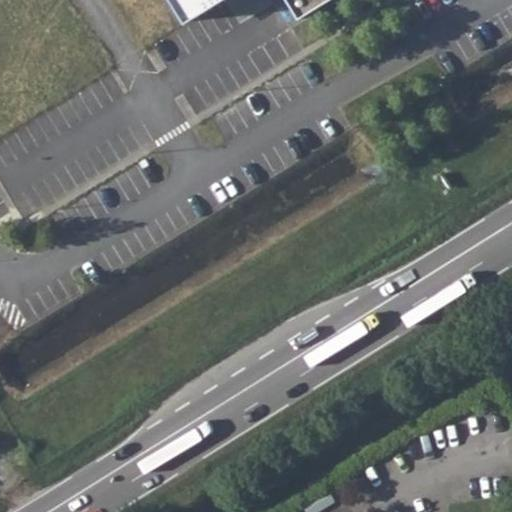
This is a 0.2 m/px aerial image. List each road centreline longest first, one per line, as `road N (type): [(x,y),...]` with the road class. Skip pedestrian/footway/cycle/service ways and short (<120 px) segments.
road 1 (primary): [(511,232),(155,455)]
road 2 (unknown): [(25,186),(276,25)]
road 3 (primary): [(155,455),(39,511)]
